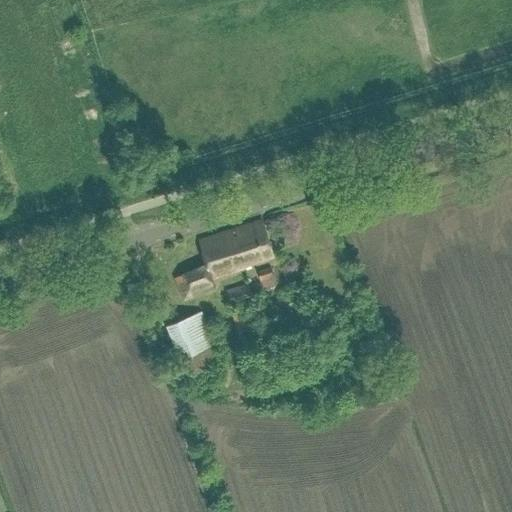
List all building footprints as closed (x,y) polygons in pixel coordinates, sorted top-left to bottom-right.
[(251,267),(275,259),(262,221),(199,241),(206,264),(175,277),(182,303),(215,292),(212,283),(252,269),(251,267)] [(262,288),(276,284),(270,267),(257,271),(262,288)] [(230,308),(252,301),(247,283),(226,291),(230,308)] [(271,316),(294,307),(288,291),(265,301),(271,316)] [(245,357),(262,352),(256,333),(250,310),(232,315),(239,338),(245,357)] [(221,362),(201,311),(165,325),(184,376),(221,362)] [(341,333),(332,313),(309,322),(317,343),(341,333)]
